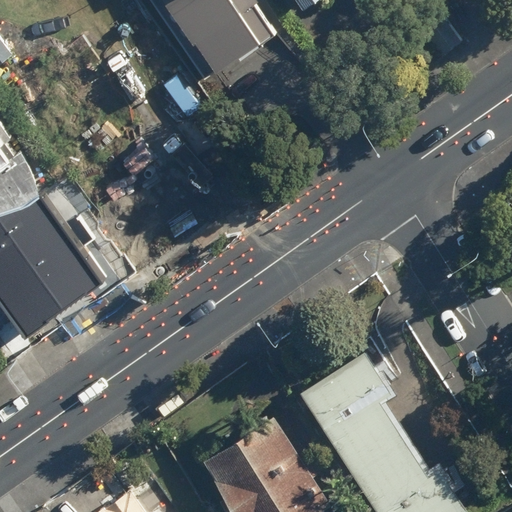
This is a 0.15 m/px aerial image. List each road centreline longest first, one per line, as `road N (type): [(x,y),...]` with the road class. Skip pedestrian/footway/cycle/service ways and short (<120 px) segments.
road 1 (primary): [(0,456),(394,177)]
road 2 (residential): [(394,177),(511,365)]
road 3 (primary): [(394,177),(511,94)]
